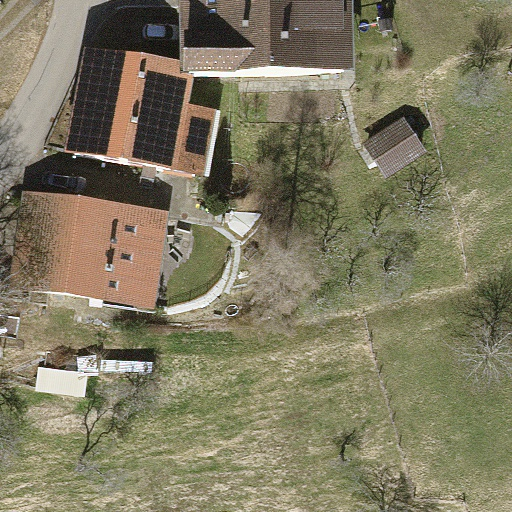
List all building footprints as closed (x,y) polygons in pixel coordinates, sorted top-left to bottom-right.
[(325,74),(325,0),(163,0),(163,72),(325,74)] [(174,77),(73,53),(51,146),(186,178),(203,109),(169,101),(174,77)] [(385,120),(342,146),(363,180),(406,155),(385,120)] [(144,215),(4,195),(0,226),(0,301),(129,320),(144,215)] [(20,372),(17,392),(66,399),(68,378),(20,372)]
